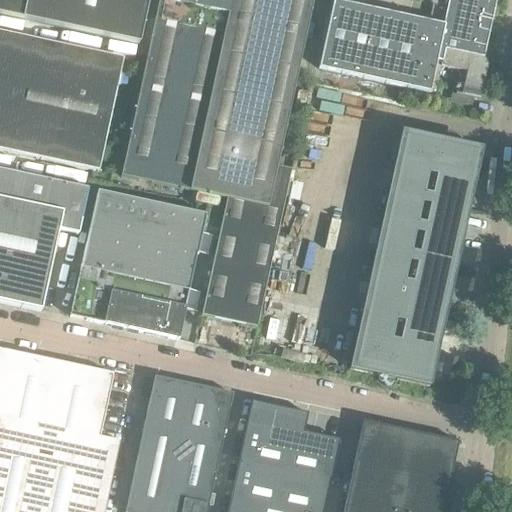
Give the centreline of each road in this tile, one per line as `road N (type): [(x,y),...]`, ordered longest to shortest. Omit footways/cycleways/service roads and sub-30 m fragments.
road 1 (unclassified): [(481,425),(0,323)]
road 2 (unclassified): [(481,425),(511,136)]
